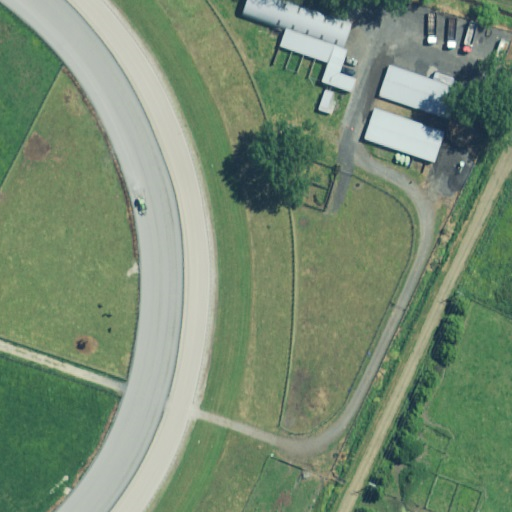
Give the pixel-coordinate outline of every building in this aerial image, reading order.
[(351,23),(280,0),(245,0),(241,16),(284,30),(342,49),(351,23)] [(342,49),(284,30),(279,47),(327,63),(320,83),(350,93),(355,81),(338,75),(347,50),(342,49)] [(456,90),(388,66),(377,98),(445,122),(456,90)] [(332,94),(324,91),(318,110),(326,113),(332,94)] [(443,132),(374,109),(363,140),(433,163),(443,132)]
